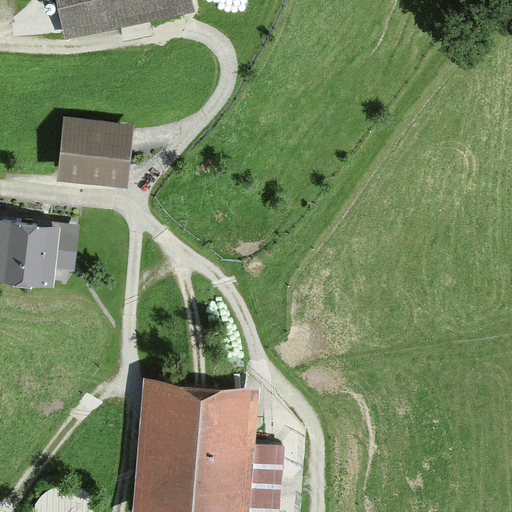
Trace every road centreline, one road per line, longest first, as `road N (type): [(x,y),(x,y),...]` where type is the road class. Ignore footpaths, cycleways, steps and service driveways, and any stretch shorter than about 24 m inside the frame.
road 1 (track): [(189,31),(230,64),(230,92),(139,210),(0,192)]
road 2 (track): [(139,210),(132,376),(67,436),(5,511)]
road 3 (track): [(189,31),(88,51),(0,49)]
